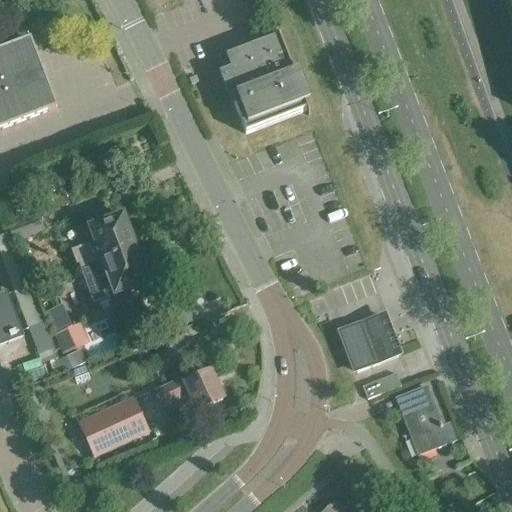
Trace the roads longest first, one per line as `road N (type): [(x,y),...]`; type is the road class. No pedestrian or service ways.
road 1 (secondary): [(319,0),(511,491)]
road 2 (secondary): [(511,380),(365,0)]
road 3 (residential): [(283,323),(121,0)]
road 4 (residential): [(249,511),(285,479),(314,429),(315,362),(283,323)]
road 5 (residential): [(283,323),(283,426),(267,460),(209,511)]
